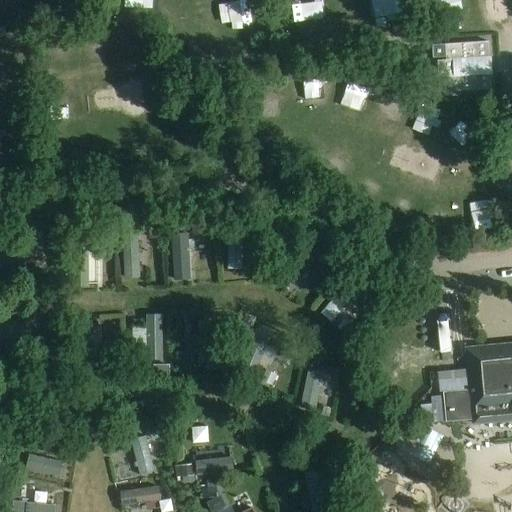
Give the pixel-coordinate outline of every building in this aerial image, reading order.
[(385,1),(386,19),(397,19),(395,1),(385,1)] [(488,90),(486,41),(444,43),(445,91),(488,90)] [(134,90),(103,99),(108,116),(139,108),(134,90)] [(379,102),(370,117),(386,127),(395,112),(379,102)] [(188,218),(189,231),(203,231),(202,218),(188,218)] [(251,219),(251,230),(261,230),(261,219),(251,219)] [(74,239),(84,239),(84,227),(74,227),(74,239)] [(171,281),(189,280),(187,249),(168,251),(171,281)] [(242,255),(225,256),(226,280),(243,279),(242,255)] [(326,265),(335,272),(343,262),(334,255),(326,265)] [(328,330),(342,317),(333,307),(319,320),(328,330)] [(446,422),(471,419),(471,424),(511,420),(511,343),(468,348),(465,348),(469,389),(443,392),(446,422)] [(257,366),(264,372),(276,359),(269,352),(257,366)] [(303,406),(311,412),(320,402),(312,395),(303,406)] [(134,481),(151,481),(151,448),(162,448),(162,440),(134,441),(134,481)] [(130,455),(109,461),(114,480),(135,475),(130,455)] [(59,485),(62,472),(28,463),(24,477),(59,485)] [(194,465),(194,482),(223,481),(223,464),(194,465)] [(175,472),(177,484),(193,480),(191,469),(175,472)] [(11,497),(20,498),(20,484),(11,483),(11,497)] [(205,486),(205,495),(216,495),(215,485),(205,486)]
